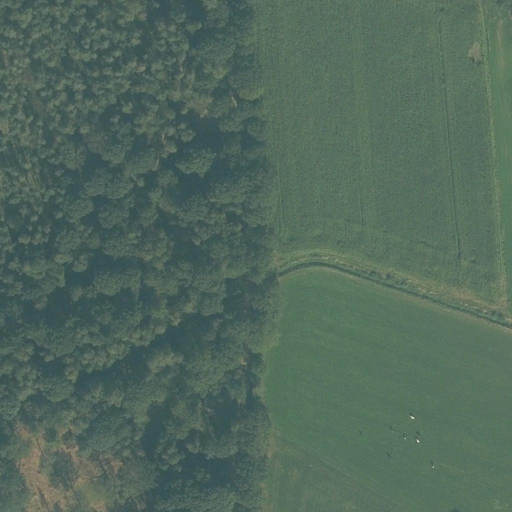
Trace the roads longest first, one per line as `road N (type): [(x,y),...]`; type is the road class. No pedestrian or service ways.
road 1 (track): [(250,286),(236,55)]
road 2 (track): [(228,511),(250,286)]
